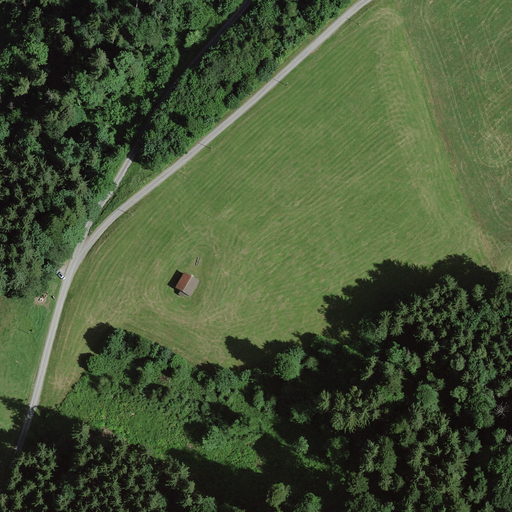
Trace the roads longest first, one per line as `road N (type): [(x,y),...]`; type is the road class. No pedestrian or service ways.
road 1 (track): [(0,493),(82,238),(171,89),(250,0)]
road 2 (track): [(77,253),(368,0)]
